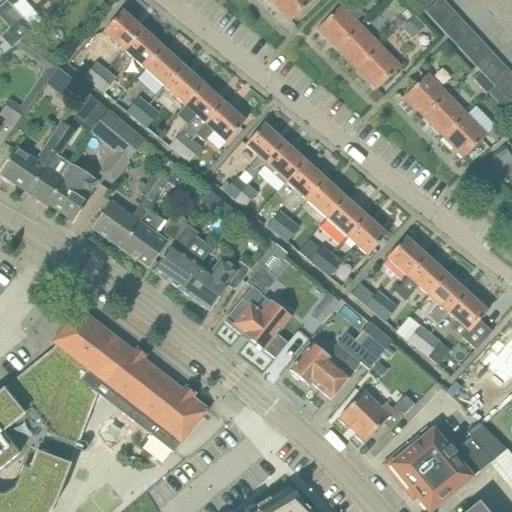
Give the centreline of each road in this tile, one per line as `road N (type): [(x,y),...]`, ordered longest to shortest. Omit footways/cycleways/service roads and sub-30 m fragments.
road 1 (unclassified): [(511,275),(166,0)]
road 2 (unclassified): [(377,511),(305,429),(57,244)]
